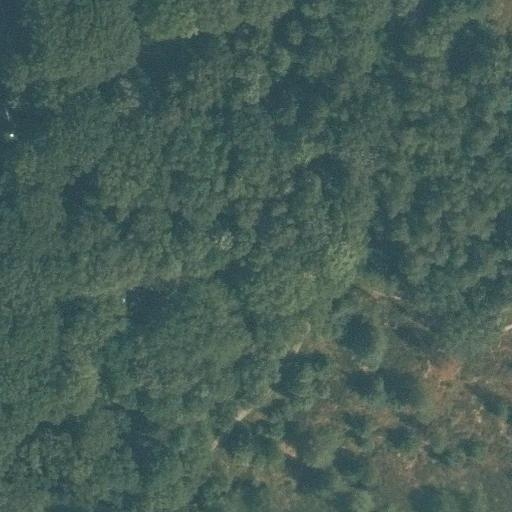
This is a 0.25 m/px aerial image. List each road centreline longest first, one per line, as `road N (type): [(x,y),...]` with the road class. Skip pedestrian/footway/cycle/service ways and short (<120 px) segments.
road 1 (unclassified): [(0,341),(69,150),(75,0)]
road 2 (track): [(259,0),(107,62),(75,67),(0,56)]
road 3 (track): [(37,247),(101,266),(201,274)]
